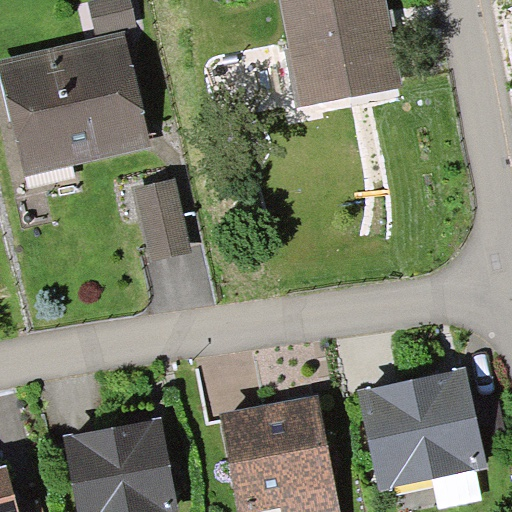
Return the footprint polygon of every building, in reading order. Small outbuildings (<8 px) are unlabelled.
[(314,104),(390,89),(373,0),(280,0),(291,52),(303,50),(314,104)] [(121,27),(115,3),(90,9),(96,33),(121,27)] [(134,142),(112,49),(5,74),(27,167),(134,142)] [(179,250),(166,192),(137,198),(150,257),(179,250)] [(476,467),(457,379),(359,400),(378,488),(476,467)] [(329,511),(309,406),(221,423),(238,511),(279,504),(280,511),(329,511)] [(168,511),(153,429),(64,445),(76,511),(168,511)] [(0,511),(9,511),(0,478),(0,477),(0,511)]
